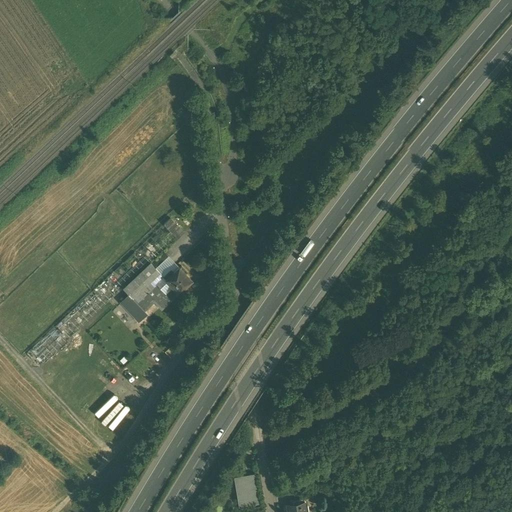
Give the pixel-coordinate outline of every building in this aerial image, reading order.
[(184,232),(170,218),(163,224),(176,238),(177,239),(184,232)] [(163,224),(27,353),(39,367),(176,238),(163,224)] [(167,260),(157,270),(163,276),(170,270),(173,273),(179,267),(180,268),(181,266),(178,263),(167,260)] [(150,263),(124,288),(128,293),(147,275),(155,268),(150,263)] [(173,273),(166,280),(172,287),(178,293),(192,280),(180,268),(179,267),(173,273)] [(157,270),(155,268),(147,275),(155,284),(156,283),(163,277),(163,276),(157,270)] [(163,276),(163,277),(166,280),(173,273),(170,270),(163,276)] [(128,293),(128,294),(129,296),(136,303),(152,288),(155,284),(147,275),(128,293)] [(163,277),(156,283),(165,293),(172,287),(166,280),(163,277)] [(165,293),(156,283),(155,284),(152,288),(161,297),(165,293)] [(172,287),(165,293),(161,297),(154,301),(162,309),(178,293),(172,287)] [(152,288),(136,303),(144,311),(154,301),(161,297),(152,288)] [(136,303),(129,296),(122,303),(139,321),(146,314),(136,303)] [(59,381),(63,383),(75,361),(70,359),(59,381)] [(97,430),(115,437),(126,412),(108,404),(97,430)] [(254,475),(238,477),(239,483),(236,484),(240,506),(259,503),(254,475)] [(305,511),(304,498),(290,500),(291,503),(286,504),(287,511),(305,511)]
